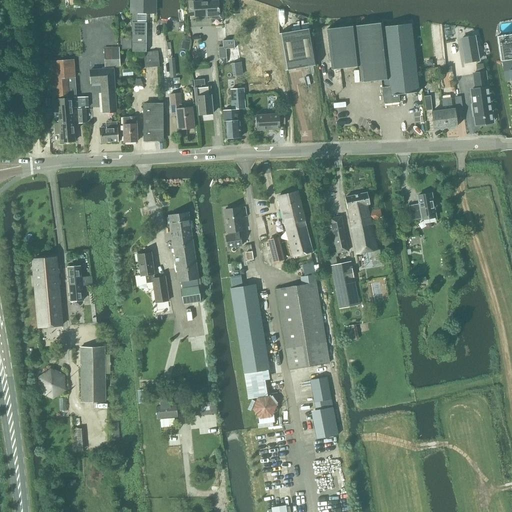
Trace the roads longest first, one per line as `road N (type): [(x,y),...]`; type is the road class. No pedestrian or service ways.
road 1 (tertiary): [(30,165),(511,142)]
road 2 (unknown): [(243,155),(306,481)]
road 3 (track): [(460,174),(511,393)]
road 4 (track): [(511,485),(487,481),(450,444),(362,437)]
road 5 (track): [(23,0),(38,164)]
road 6 (primary): [(20,511),(0,359)]
